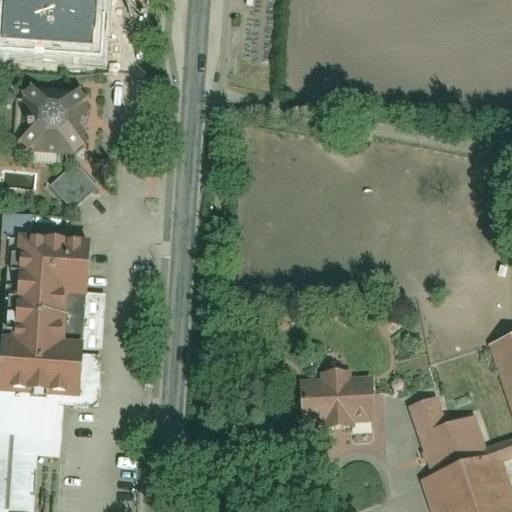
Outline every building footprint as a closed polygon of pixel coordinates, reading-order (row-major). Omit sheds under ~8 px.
[(59,0),(59,28),(90,28),(90,9),(113,10),(113,0),(59,0)] [(92,89),(30,84),(25,151),(87,155),(92,89)] [(81,166),(57,186),(77,209),(100,190),(81,166)] [(38,218),(7,216),(6,238),(15,238),(36,240),(38,218)] [(36,240),(15,238),(11,288),(21,288),(17,339),(9,339),(5,393),(68,397),(82,398),(86,344),(72,343),(75,296),(93,298),(96,255),(90,255),(91,244),(36,240)] [(511,337),(490,344),(511,411),(511,337)] [(324,380),(305,380),(307,425),(334,424),(334,429),(359,428),(359,424),(380,423),(378,376),(357,377),(357,371),(323,373),(324,380)] [(468,387),(408,406),(429,473),(489,454),(468,387)] [(68,397),(5,393),(2,428),(0,427),(0,511),(36,511),(41,455),(63,457),(68,397)] [(511,511),(511,494),(501,460),(431,481),(440,511),(511,511)]
